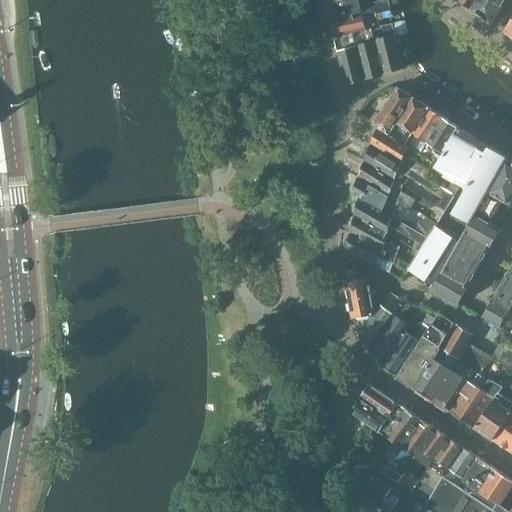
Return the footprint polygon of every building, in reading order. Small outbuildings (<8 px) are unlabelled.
[(359,0),(347,0),(326,5),(330,21),(394,5),(392,0),(386,0),(361,6),(359,0)] [(457,0),(458,1),(492,25),(506,0),(457,0)] [(354,33),(373,28),(380,27),(379,21),(394,17),(394,16),(397,15),(395,5),(394,5),(330,21),(334,37),(354,33)] [(393,24),(380,27),(373,28),(385,75),(404,69),(402,59),(399,47),(401,45),(399,39),(397,38),(393,24)] [(373,28),(354,33),(365,81),(385,75),(373,28)] [(345,81),(352,85),(365,81),(354,33),(334,37),(345,81)] [(378,128),(390,136),(414,99),(398,89),(376,121),(372,119),(369,122),(378,128)] [(390,136),(405,146),(429,109),(414,99),(390,136)] [(410,148),(420,156),(444,118),(429,109),(405,146),(410,148)] [(444,118),(420,156),(429,161),(437,149),(443,153),(446,149),(459,127),(444,118)] [(443,153),(435,166),(455,179),(462,184),(463,184),(464,183),(462,182),(465,177),(472,181),(468,188),(470,188),(456,212),(472,221),(507,157),(483,142),(479,148),(473,144),(477,138),(459,127),(446,149),(443,153)] [(410,148),(405,146),(390,136),(378,128),(377,131),(374,130),(372,136),(374,140),(372,145),(426,178),(431,171),(420,164),(420,163),(414,159),(405,156),(410,148)] [(426,178),(372,145),(370,149),(367,151),(364,156),(366,160),(365,162),(396,180),(399,171),(432,191),(436,184),(426,178)] [(511,160),(507,157),(472,221),(460,242),(435,285),(432,290),(459,305),(470,286),(469,286),(490,249),(491,249),(502,229),(491,223),(504,201),(510,204),(511,200),(511,160)] [(392,189),(396,180),(365,162),(364,163),(361,164),(359,169),(361,172),(358,178),(400,202),(410,208),(414,203),(411,200),(403,195),(403,194),(392,189)] [(400,202),(358,178),(356,183),(353,184),(351,189),(352,193),(352,194),(359,199),(391,218),(393,214),(384,210),(386,204),(397,209),(400,202)] [(455,179),(448,191),(451,193),(455,196),(462,184),(455,179)] [(391,218),(359,199),(358,204),(355,205),(354,211),(356,214),(355,217),(388,235),(390,226),(424,246),(428,239),(415,231),(391,218)] [(440,202),(437,207),(438,207),(441,209),(445,212),(448,207),(440,202)] [(438,207),(434,214),(436,215),(441,217),(442,218),(445,212),(441,209),(438,207)] [(436,215),(432,221),(437,224),(441,217),(436,215)] [(386,243),(388,235),(355,217),(354,219),(352,219),(350,225),(352,228),(351,234),(396,255),(411,266),(415,259),(399,251),(400,248),(394,245),(386,243)] [(420,223),(415,231),(428,239),(437,224),(432,221),(431,222),(430,227),(430,229),(420,223)] [(436,227),(411,266),(410,268),(435,285),(460,242),(436,227)] [(396,255),(351,234),(350,238),(347,239),(345,244),(348,248),(347,250),(380,267),(383,261),(394,264),(393,265),(408,272),(410,268),(411,266),(396,255)] [(493,299),(482,319),(502,330),(509,317),(511,312),(511,267),(494,299),(493,299)] [(377,311),(370,278),(353,270),(346,271),(347,283),(354,319),(373,316),(377,311)] [(381,304),(377,311),(373,316),(360,335),(371,350),(404,301),(398,298),(390,310),(381,304)] [(402,319),(411,305),(404,301),(371,350),(382,366),(405,332),(410,325),(402,319)] [(435,319),(398,377),(415,388),(440,348),(453,327),(452,327),(455,324),(440,314),(435,319)] [(382,366),(398,377),(435,319),(429,315),(414,337),(405,332),(382,366)] [(455,324),(453,327),(440,348),(457,359),(472,334),(455,324)] [(475,370),(486,352),(481,349),(482,348),(470,341),(457,359),(440,348),(415,388),(450,411),(475,370)] [(494,354),(493,357),(511,368),(511,348),(501,342),(494,354)] [(450,411),(476,429),(502,387),(489,379),(475,370),(450,411)] [(396,423),(405,409),(370,385),(360,399),(396,423)] [(508,409),(511,404),(511,392),(502,387),(476,429),(490,438),(508,409)] [(396,423),(360,399),(351,414),(387,438),(396,423)] [(423,421),(405,409),(396,423),(387,438),(393,442),(387,451),(397,457),(402,450),(403,448),(404,449),(423,421)] [(511,412),(508,409),(490,438),(511,452),(511,412)] [(436,430),(423,421),(404,449),(403,448),(402,450),(416,459),(436,430)] [(450,439),(436,430),(417,459),(430,468),(450,439)] [(464,448),(450,439),(430,468),(444,478),(464,448)] [(478,458),(464,448),(444,478),(440,484),(457,496),(461,489),(465,491),(469,484),(464,481),(478,458)] [(511,489),(511,479),(478,458),(464,481),(469,484),(501,505),(511,489)] [(411,511),(418,503),(360,469),(353,488),(364,494),(394,511),(411,511)] [(511,511),(501,505),(469,484),(465,491),(490,509),(495,511),(511,511)] [(495,511),(492,510),(490,509),(465,491),(461,489),(457,496),(446,511),(495,511)] [(511,489),(501,505),(511,511),(511,489)] [(394,511),(364,494),(361,511),(394,511)] [(432,511),(418,503),(412,511),(432,511)]
